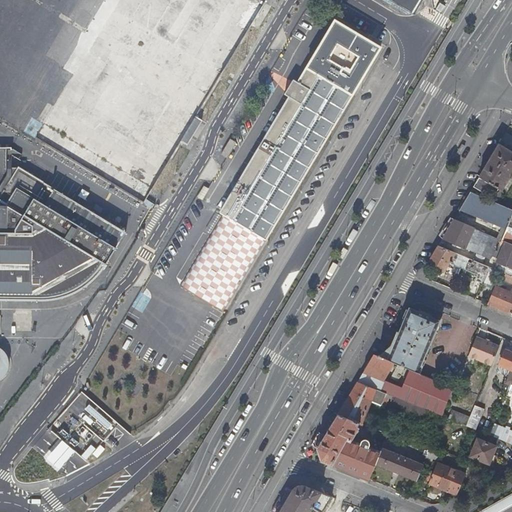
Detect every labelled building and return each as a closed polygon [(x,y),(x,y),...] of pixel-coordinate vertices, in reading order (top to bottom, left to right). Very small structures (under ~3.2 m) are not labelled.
[(390,0),(412,13),(419,0),(390,0)] [(175,284),(221,310),(263,239),(285,203),(309,161),(368,63),(377,47),(331,20),(303,67),(295,82),(290,79),(281,94),(286,97),(175,284)] [(511,136),(505,133),(479,177),(498,189),(501,191),(511,172),(511,136)] [(0,195),(18,167),(35,177),(40,165),(34,162),(32,165),(26,161),(18,161),(8,155),(8,147),(0,147),(0,195)] [(0,299),(33,300),(44,299),(52,298),(61,296),(70,293),(78,289),(84,285),(90,280),(97,273),(104,264),(124,230),(35,177),(18,167),(0,195),(0,299)] [(498,189),(479,177),(472,187),(492,198),(498,189)] [(492,198),(491,200),(498,203),(504,192),(501,191),(498,189),(492,198)] [(491,200),(470,191),(459,209),(504,228),(500,238),(504,240),(511,242),(511,209),(498,203),(491,200)] [(438,235),(442,237),(453,218),(449,216),(438,235)] [(498,237),(453,218),(442,237),(465,247),(464,248),(472,251),(473,250),(489,256),(498,237)] [(511,271),(511,242),(504,240),(493,267),(505,272),(511,275),(511,271)] [(437,245),(426,264),(443,271),(447,263),(477,275),(474,281),(481,283),(489,266),(437,245)] [(511,275),(505,272),(503,279),(511,282),(511,275)] [(489,305),(510,313),(511,308),(511,293),(496,287),(489,305)] [(409,307),(399,332),(429,344),(439,319),(409,307)] [(429,344),(399,332),(388,359),(393,361),(398,363),(405,366),(410,368),(418,372),(429,344)] [(475,336),(466,356),(489,365),(498,345),(475,336)] [(0,378),(12,353),(0,347),(0,378)] [(497,365),(511,371),(511,354),(507,352),(508,350),(504,348),(497,365)] [(388,359),(373,353),(362,372),(382,380),(393,361),(388,359)] [(405,366),(398,363),(392,374),(398,377),(405,366)] [(511,378),(511,371),(497,365),(496,370),(497,373),(511,379),(511,378)] [(382,380),(362,372),(357,380),(388,393),(395,396),(427,409),(428,410),(440,381),(418,372),(410,368),(402,388),(382,380)] [(337,413),(359,422),(370,399),(385,405),(388,400),(386,398),(388,393),(357,380),(337,413)] [(428,410),(442,416),(445,407),(454,387),(440,381),(428,410)] [(427,409),(395,396),(390,409),(422,422),(427,409)] [(468,417),(465,425),(474,429),(483,408),(473,405),(468,417)] [(445,407),(442,416),(465,425),(468,417),(445,407)] [(359,422),(337,413),(324,436),(316,448),(319,459),(357,474),(365,453),(371,455),(374,450),(378,451),(380,447),(383,439),(369,434),(363,445),(347,439),(348,436),(352,438),(359,428),(356,426),(359,422)] [(511,434),(492,426),(489,435),(511,444),(511,442),(511,434)] [(316,448),(324,436),(318,432),(311,444),(316,448)] [(470,437),(463,454),(487,464),(495,446),(470,437)] [(412,443),(428,450),(430,445),(414,438),(412,443)] [(425,456),(428,450),(412,443),(409,450),(425,456)] [(422,464),(380,447),(378,451),(374,462),(416,480),(422,464)] [(464,474),(436,462),(432,471),(428,469),(425,475),(429,477),(427,483),(455,494),(464,474)] [(307,511),(310,506),(321,511),(330,496),(304,485),(292,489),(291,491),(278,511),(307,511)] [(278,511),(291,491),(283,487),(269,511),(278,511)]
